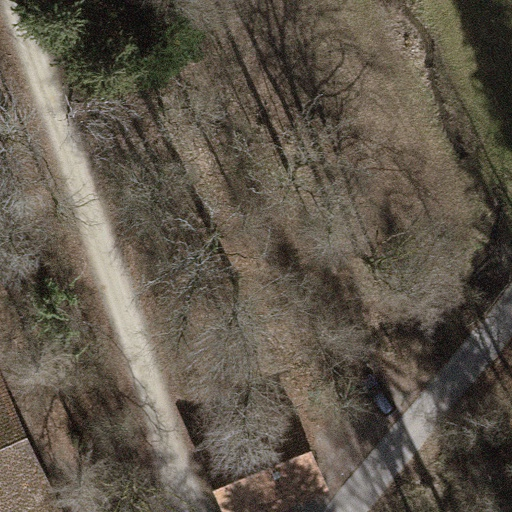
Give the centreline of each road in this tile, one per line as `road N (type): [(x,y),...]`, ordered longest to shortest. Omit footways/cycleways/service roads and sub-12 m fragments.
road 1 (track): [(15,0),(136,344),(183,511)]
road 2 (track): [(347,511),(511,313)]
